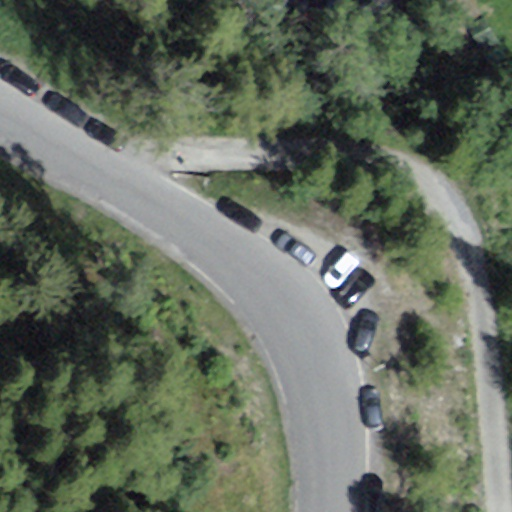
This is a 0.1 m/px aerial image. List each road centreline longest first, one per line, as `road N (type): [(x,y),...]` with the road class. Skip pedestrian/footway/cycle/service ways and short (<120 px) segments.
road 1 (track): [(127,189),(174,156),(279,153),(403,168),(442,199),(489,358),(497,511)]
road 2 (unclassified): [(329,511),(322,394),(296,325),(274,293),(217,245),(0,115)]
